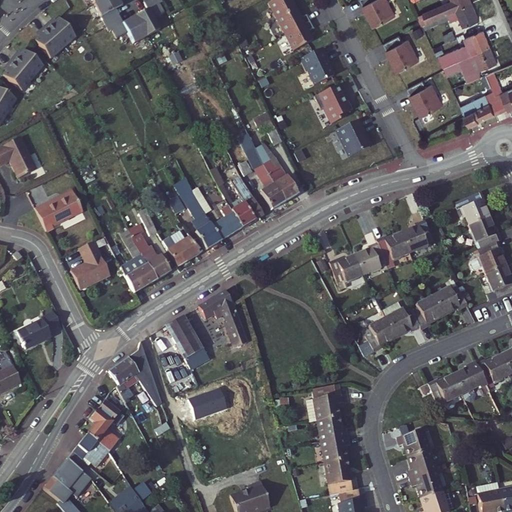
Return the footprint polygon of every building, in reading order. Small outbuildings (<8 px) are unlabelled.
[(106,25),(120,17),(116,10),(122,7),(118,0),(104,0),(95,5),(106,25)] [(160,0),(148,0),(144,3),(148,10),(136,17),(147,38),(160,31),(154,20),(165,14),(160,5),(163,3),(160,0)] [(296,0),(279,0),(268,6),(277,22),(295,12),(291,3),(296,0)] [(363,6),(375,28),(395,17),(386,0),(361,0),(365,6),(363,6)] [(426,23),(475,3),(473,0),(446,0),(440,3),(421,11),(426,23)] [(483,21),(475,3),(426,23),(428,29),(447,21),(449,25),(461,19),(465,28),(483,21)] [(295,12),(277,22),(285,38),(309,25),(306,18),(300,21),(295,12)] [(134,45),(147,38),(136,17),(124,24),(120,17),(106,25),(109,33),(112,31),(117,40),(128,34),(134,45)] [(51,23),(45,28),(62,47),(75,36),(60,20),(53,26),(51,23)] [(309,25),(285,38),(294,54),(313,44),(308,35),(313,32),(309,25)] [(42,36),(35,42),(50,58),(62,47),(45,28),(40,33),(42,36)] [(496,49),(487,30),(469,38),(471,43),(443,56),(448,69),(496,49)] [(387,51),(399,72),(419,61),(408,40),(404,42),(400,36),(385,44),(389,50),(387,51)] [(449,42),(447,36),(436,42),(438,47),(449,42)] [(453,50),(449,42),(438,47),(443,56),(453,50)] [(17,56),(12,62),(32,78),(43,65),(25,51),(20,58),(17,56)] [(324,51),(301,62),(308,75),(309,74),(316,88),(336,78),(332,69),(330,69),(328,65),(331,64),(324,51)] [(10,70),(4,77),(22,91),(32,78),(12,62),(7,68),(10,70)] [(423,117),(444,106),(432,85),(428,87),(424,81),(409,89),(413,95),(412,96),(423,117)] [(0,109),(7,114),(16,99),(0,89),(0,109)] [(338,89),(314,100),(321,116),(325,114),(332,127),(347,120),(345,117),(353,113),(348,104),(345,106),(343,102),(344,101),(338,89)] [(472,129),(506,115),(498,98),(496,94),(464,108),(472,129)] [(511,114),(511,105),(507,95),(498,98),(506,115),(507,117),(511,114)] [(243,123),(246,131),(260,125),(268,143),(277,138),(266,113),(243,123)] [(356,124),(335,135),(348,162),(368,151),(360,134),(361,133),(356,124)] [(39,171),(21,137),(0,147),(0,166),(9,162),(20,182),(39,171)] [(293,155),(287,143),(278,148),(285,160),(293,155)] [(288,210),(266,167),(262,158),(254,162),(270,193),(266,196),(276,216),(288,210)] [(242,176),(250,173),(246,162),(238,165),(242,176)] [(302,202),(292,181),(284,185),(273,163),(266,167),(288,210),(302,202)] [(234,169),(227,171),(230,180),(237,178),(234,169)] [(264,191),(256,176),(248,180),(255,195),(264,191)] [(208,229),(185,182),(174,187),(192,224),(189,225),(194,234),(192,235),(202,255),(218,247),(208,229)] [(83,209),(72,188),(55,197),(56,199),(37,210),(48,231),(54,227),(53,224),(83,209)] [(490,192),(463,201),(465,208),(469,207),(476,225),(496,218),(491,202),(494,201),(490,192)] [(265,221),(254,199),(230,212),(233,216),(243,233),(265,221)] [(183,214),(176,200),(168,204),(175,218),(183,214)] [(154,234),(143,210),(136,214),(146,233),(146,235),(149,236),(154,234)] [(243,233),(233,216),(208,229),(218,247),(243,233)] [(496,218),(476,225),(482,244),(485,243),(487,250),(505,244),(508,242),(504,233),(501,233),(496,218)] [(433,238),(426,219),(416,223),(417,226),(404,231),(411,250),(427,244),(426,241),(433,238)] [(169,274),(159,255),(156,257),(150,244),(147,245),(141,234),(142,231),(138,224),(126,230),(133,242),(152,283),(169,274)] [(411,250),(404,231),(387,238),(386,236),(376,239),(377,242),(384,259),(391,256),(392,258),(411,250)] [(175,270),(197,258),(186,241),(163,253),(175,270)] [(152,283),(133,242),(119,249),(124,261),(117,265),(132,294),(152,283)] [(384,259),(377,242),(367,246),(368,248),(356,253),(363,272),(379,266),(378,264),(385,261),(384,259)] [(107,278),(90,244),(80,250),(87,264),(73,272),(82,291),(107,278)] [(488,269),(489,274),(510,267),(505,254),(508,253),(505,244),(487,250),(484,251),(486,258),(478,261),(476,264),(479,270),(481,271),(488,269)] [(363,272),(356,253),(343,259),(342,256),(333,260),(340,279),(347,276),(348,279),(363,272)] [(496,293),(499,293),(501,300),(511,295),(511,272),(510,267),(489,274),(496,293)] [(433,294),(435,298),(443,314),(457,307),(458,309),(467,304),(458,285),(451,288),(450,285),(433,294)] [(245,339),(234,303),(227,289),(198,306),(203,320),(217,316),(216,312),(221,310),(227,329),(224,330),(228,344),(245,339)] [(418,305),(411,309),(420,325),(421,328),(430,323),(429,321),(443,314),(435,298),(433,294),(417,303),(418,305)] [(411,330),(420,325),(411,309),(410,306),(403,310),(402,307),(385,315),(395,334),(410,327),(411,330)] [(44,315),(49,328),(62,324),(57,310),(44,314),(44,315)] [(196,343),(186,312),(168,323),(176,351),(196,343)] [(23,343),(50,334),(49,328),(44,315),(16,323),(23,343)] [(395,334),(385,315),(369,324),(370,326),(363,330),(373,349),(382,344),(381,342),(395,334)] [(203,365),(196,343),(176,351),(183,371),(203,365)] [(138,352),(128,359),(139,376),(138,381),(156,407),(162,404),(140,344),(138,352)] [(223,368),(243,361),(240,352),(219,360),(223,368)] [(511,376),(511,372),(504,353),(487,361),(486,358),(479,361),(489,383),(495,380),(497,383),(511,376)] [(121,387),(139,376),(128,359),(105,373),(115,388),(113,389),(122,403),(132,397),(126,389),(124,391),(121,387)] [(489,383),(479,361),(478,359),(467,364),(468,367),(455,373),(464,394),(477,389),(480,393),(491,388),(489,383)] [(0,388),(14,381),(4,364),(0,365),(0,388)] [(464,394),(455,373),(439,380),(438,379),(430,382),(434,393),(439,402),(443,400),(444,404),(464,394)] [(434,393),(430,382),(421,387),(426,397),(434,393)] [(339,420),(337,409),(341,408),(337,389),(306,395),(308,404),(300,406),(305,427),(313,425),(339,420)] [(101,436),(117,416),(101,402),(83,421),(90,427),(83,435),(107,454),(113,446),(101,436)] [(348,440),(346,429),(341,430),(339,420),(313,425),(318,446),(348,440)] [(437,448),(430,424),(398,434),(401,444),(407,443),(410,455),(437,448)] [(78,463),(83,458),(94,468),(107,454),(83,435),(62,462),(63,463),(78,475),(84,468),(78,463)] [(347,461),(345,450),(349,448),(348,440),(318,446),(322,465),(347,461)] [(443,468),(437,448),(410,455),(413,466),(408,467),(411,477),(443,468)] [(356,490),(353,473),(350,474),(347,461),(322,465),(328,495),(331,495),(356,490)] [(55,505),(74,482),(83,491),(88,484),(78,475),(63,463),(50,479),(40,490),(55,505)] [(448,489),(443,468),(411,477),(413,488),(419,486),(422,497),(448,489)] [(251,511),(272,504),(263,478),(247,483),(246,485),(228,491),(235,511),(251,511)] [(511,484),(499,487),(504,511),(511,509),(511,484)] [(501,511),(504,511),(499,487),(477,491),(480,511),(501,511)] [(129,511),(126,507),(136,499),(128,489),(110,502),(117,511),(129,511)] [(360,511),(360,508),(364,507),(360,489),(356,490),(331,495),(334,511),(360,511)] [(443,511),(454,509),(448,489),(422,497),(425,507),(420,508),(420,511),(443,511)] [(477,511),(476,497),(468,498),(469,511),(477,511)]
